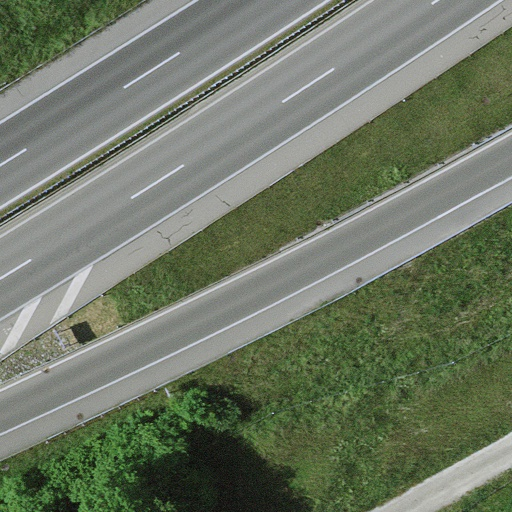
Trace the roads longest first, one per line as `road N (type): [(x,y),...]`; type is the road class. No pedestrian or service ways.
road 1 (motorway): [(0,413),(511,155)]
road 2 (motorway): [(0,278),(437,0)]
road 3 (motorway): [(262,0),(0,165)]
road 4 (track): [(403,511),(511,447)]
